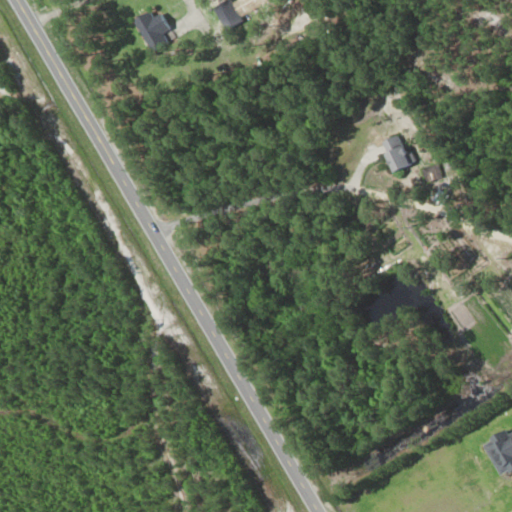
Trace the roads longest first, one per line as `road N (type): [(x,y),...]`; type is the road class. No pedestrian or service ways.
road 1 (secondary): [(316,511),(17,0)]
road 2 (residential): [(174,269),(333,180),(406,161),(511,153)]
